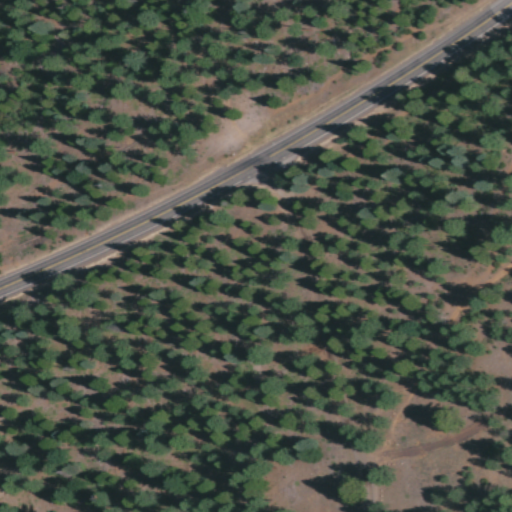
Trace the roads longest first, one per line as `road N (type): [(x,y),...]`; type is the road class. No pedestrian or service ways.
road 1 (primary): [(0,292),(173,214),(511,10)]
road 2 (residential): [(260,162),(305,255),(333,390),(371,474),(376,511)]
